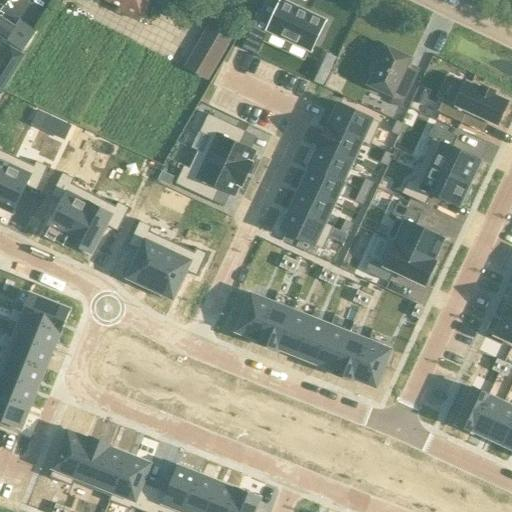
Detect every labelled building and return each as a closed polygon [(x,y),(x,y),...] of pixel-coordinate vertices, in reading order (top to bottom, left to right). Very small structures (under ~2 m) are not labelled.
[(120,12),(138,21),(148,0),(105,0),(122,8),(120,12)] [(280,4),(270,0),(263,0),(241,48),(256,55),(268,30),(311,50),(325,21),(281,1),(280,4)] [(0,37),(5,41),(14,28),(0,18),(0,37)] [(184,66),(208,80),(234,35),(210,21),(184,66)] [(406,69),(410,59),(375,43),(368,58),(378,63),(367,86),(392,97),(389,104),(400,109),(417,74),(406,69)] [(23,55),(10,47),(0,62),(0,76),(8,81),(23,55)] [(324,52),(318,63),(331,69),(336,58),(324,52)] [(442,99),(436,111),(460,122),(465,110),(495,124),(506,100),(492,94),(493,92),(480,86),(479,88),(466,82),(455,105),(442,99)] [(326,123),(326,124),(360,140),(370,118),(337,103),(327,123),(326,123)] [(207,113),(198,131),(212,138),(204,155),(245,173),(250,162),(248,161),(253,151),(238,144),(244,131),(207,113)] [(62,121),(55,135),(65,140),(72,126),(62,121)] [(404,125),(396,121),(391,132),(399,136),(404,125)] [(326,124),(316,144),(351,160),(360,140),(326,124)] [(432,124),(427,136),(440,142),(429,164),(468,182),(478,160),(450,147),(456,135),(432,124)] [(82,150),(90,136),(81,132),(74,145),(82,150)] [(105,144),(98,158),(106,162),(113,149),(105,144)] [(317,146),(308,165),(342,182),(342,181),(341,180),(351,160),(316,144),(316,145),(317,146)] [(384,151),(379,162),(386,165),(391,154),(384,151)] [(183,165),(174,183),(212,200),(218,187),(233,194),(238,184),(240,185),(245,173),(204,155),(197,171),(183,165)] [(30,174),(8,163),(0,180),(0,206),(13,212),(26,184),(37,190),(48,166),(36,161),(30,174)] [(406,181),(400,193),(424,204),(429,192),(457,205),(459,201),(462,202),(469,187),(466,185),(468,182),(429,164),(419,187),(406,181)] [(308,167),(299,187),(332,202),(342,182),(308,165),(307,166),(308,167)] [(174,176),(162,170),(158,179),(170,184),(174,176)] [(70,240),(90,203),(68,191),(74,179),(63,173),(51,196),(62,201),(48,228),(69,240),(70,240)] [(394,182),(383,177),(379,186),(390,191),(394,182)] [(364,179),(359,190),(367,193),(372,182),(364,179)] [(299,187),(290,207),(323,223),(332,202),(299,187)] [(359,190),(354,201),(362,204),(367,193),(359,190)] [(111,214),(90,203),(70,240),(69,240),(68,242),(91,254),(106,225),(117,231),(130,208),(118,202),(111,214)] [(396,202),(390,214),(403,220),(393,242),(433,261),(434,260),(432,259),(442,238),(414,225),(419,213),(396,202)] [(290,207),(279,229),(313,244),(323,223),(290,207)] [(345,220),(340,231),(347,234),(352,224),(345,220)] [(136,285),(149,291),(168,250),(146,239),(152,226),(140,221),(129,244),(140,250),(127,277),(137,282),(136,285)] [(340,231),(335,242),(342,245),(347,234),(340,231)] [(369,259),(364,271),(387,282),(393,270),(423,284),(433,261),(393,242),(382,265),(369,259)] [(190,260),(168,250),(149,291),(161,297),(163,294),(173,298),(186,271),(197,276),(208,253),(196,247),(190,260)] [(279,266),(287,270),(292,259),(284,255),(279,266)] [(299,262),(292,259),(287,270),(294,273),(299,262)] [(318,278),(326,281),(331,270),(324,267),(318,278)] [(338,274),(331,270),(326,281),(333,285),(338,274)] [(360,303),(365,293),(358,289),(353,300),(360,303)] [(70,309),(30,293),(21,315),(22,315),(61,331),(70,309)] [(274,302),(251,293),(236,331),(257,340),(258,341),(274,302)] [(365,293),(360,303),(367,307),(373,296),(365,293)] [(511,293),(502,313),(511,317),(511,293)] [(258,341),(277,349),(292,310),(274,302),(258,341)] [(418,318),(423,307),(416,304),(411,314),(418,318)] [(311,317),(292,310),(277,349),(278,348),(296,355),(311,317)] [(503,314),(494,334),(511,342),(511,317),(502,313),(502,314),(503,314)] [(61,331),(22,315),(15,334),(53,349),(60,331),(61,332),(61,331)] [(296,355),(315,363),(330,325),(311,317),(296,355)] [(334,372),(349,332),(330,325),(315,363),(333,370),(333,371),(334,372)] [(349,332),(334,372),(353,379),(368,340),(349,332)] [(15,334),(7,353),(45,368),(53,349),(15,334)] [(368,340),(353,379),(354,378),(375,387),(390,349),(368,340)] [(0,372),(38,387),(45,368),(7,353),(0,371),(0,372)] [(504,362),(497,358),(492,369),(499,372),(504,362)] [(511,365),(504,362),(499,372),(506,376),(511,365)] [(0,394),(30,406),(38,387),(0,372),(0,394)] [(471,432),(488,395),(472,387),(455,424),(471,432)] [(0,419),(21,428),(30,406),(0,394),(0,419)] [(487,437),(503,402),(488,395),(471,432),(473,430),(487,437)] [(511,406),(503,402),(487,437),(502,444),(511,423),(511,406)] [(511,448),(511,423),(502,444),(511,448)] [(90,439),(89,438),(68,430),(53,468),(75,476),(90,439)] [(109,446),(110,446),(110,445),(89,437),(89,438),(90,439),(75,476),(94,484),(109,446)] [(113,492),(128,454),(110,446),(109,446),(94,484),(113,492)] [(132,506),(145,511),(154,487),(142,482),(150,462),(128,454),(113,492),(135,500),(132,506)] [(167,492),(154,487),(145,511),(147,511),(159,511),(163,503),(184,511),(200,474),(177,465),(167,492)] [(185,511),(206,511),(218,481),(200,474),(184,511),(185,511)] [(228,511),(237,489),(237,488),(218,481),(206,511),(228,511)] [(237,487),(237,488),(237,489),(228,511),(253,511),(260,496),(237,487)] [(60,511),(63,506),(56,503),(52,511),(60,511)]
